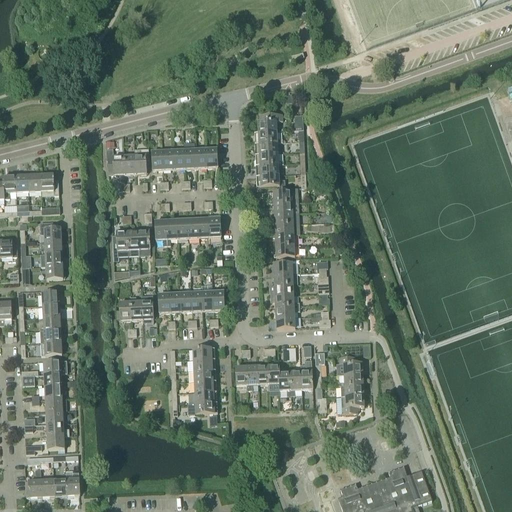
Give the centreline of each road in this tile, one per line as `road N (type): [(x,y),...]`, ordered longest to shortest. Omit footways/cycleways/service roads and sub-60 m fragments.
road 1 (residential): [(232,98),(309,78),(383,87),(511,41)]
road 2 (residential): [(0,155),(232,98)]
road 3 (residential): [(13,511),(16,347)]
road 4 (residential): [(243,342),(237,199)]
road 5 (residential): [(122,358),(162,356),(162,345),(243,342)]
